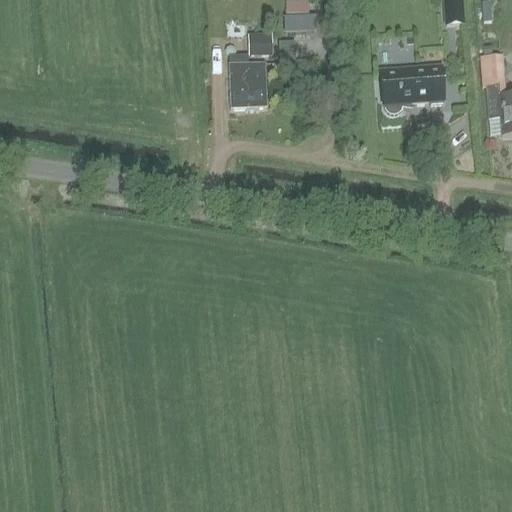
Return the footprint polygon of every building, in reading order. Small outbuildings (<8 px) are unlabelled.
[(442,0),(445,29),(464,28),(461,0),(442,0)] [(307,17),(307,6),(286,5),(286,17),(307,17)] [(248,59),(271,59),(271,37),(248,37),(248,59)] [(293,46),(277,46),(278,70),(294,69),(293,46)] [(490,47),(478,48),(482,90),(485,90),(489,139),(500,138),(500,140),(511,138),(511,98),(505,99),(501,58),(491,59),(490,47)] [(230,113),(266,112),(265,68),(228,69),(230,113)] [(440,71),(379,76),(382,109),(382,108),(383,113),(386,117),(390,119),(395,118),(399,116),(402,112),(403,112),(402,110),(411,109),(411,106),(429,105),(430,109),(443,108),(440,71)]
